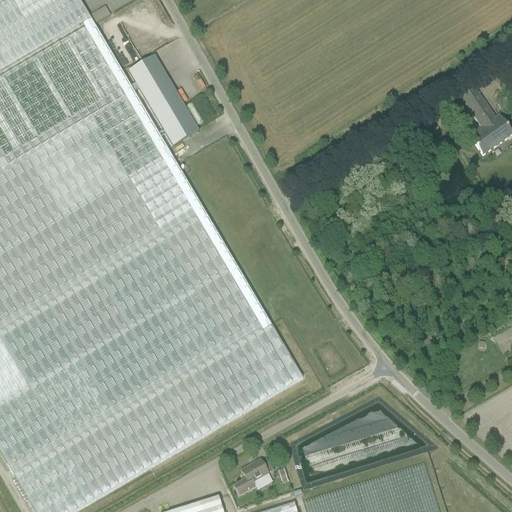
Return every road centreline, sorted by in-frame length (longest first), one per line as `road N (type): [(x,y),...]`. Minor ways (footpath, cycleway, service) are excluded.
road 1 (unclassified): [(511,481),(413,392),(335,300),(166,0)]
road 2 (track): [(130,511),(390,368)]
